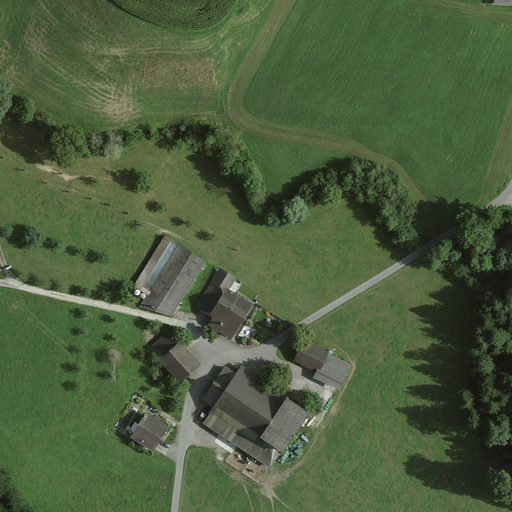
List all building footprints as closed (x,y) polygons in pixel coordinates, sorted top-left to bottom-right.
[(179,243),(172,238),(138,290),(145,295),(179,243)] [(183,248),(145,305),(176,314),(209,265),(183,248)] [(259,309),(236,294),(243,283),(226,272),(207,303),(222,313),(216,323),(241,339),(259,309)] [(201,368),(180,344),(179,346),(167,333),(149,349),(160,362),(159,363),(180,387),(201,368)] [(330,356),(310,344),(300,361),(319,373),(330,356)] [(296,406),(247,372),(240,382),(230,375),(213,398),(223,405),(210,422),(272,465),(283,450),(269,440),(275,432),(297,448),(324,410),(303,396),(296,406)] [(177,426),(157,414),(143,437),(162,450),(177,426)]
